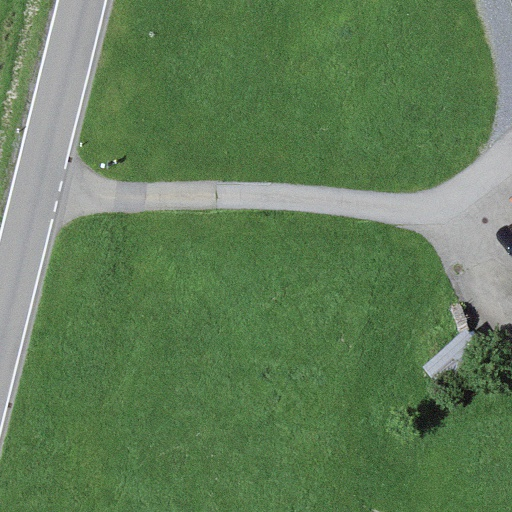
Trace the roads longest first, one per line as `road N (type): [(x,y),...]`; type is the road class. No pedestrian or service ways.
road 1 (tertiary): [(0,351),(86,0)]
road 2 (track): [(447,218),(483,304),(511,325)]
